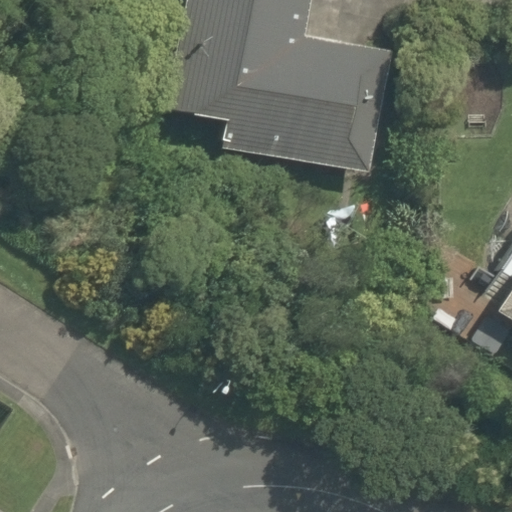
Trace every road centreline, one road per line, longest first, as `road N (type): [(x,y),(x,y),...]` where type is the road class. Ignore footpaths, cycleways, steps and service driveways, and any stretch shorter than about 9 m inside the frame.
road 1 (residential): [(0,330),(160,445),(190,495)]
road 2 (residential): [(190,495),(282,485),(384,511)]
